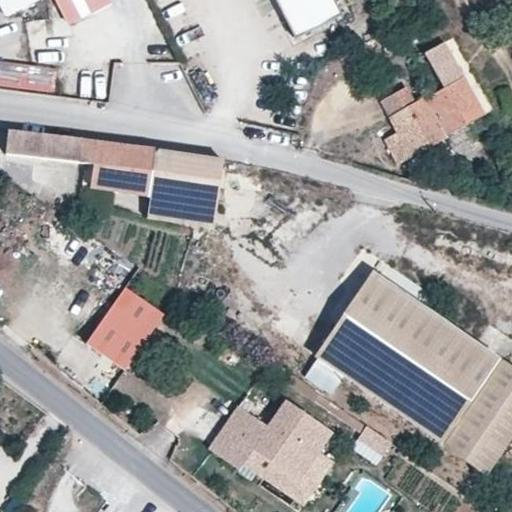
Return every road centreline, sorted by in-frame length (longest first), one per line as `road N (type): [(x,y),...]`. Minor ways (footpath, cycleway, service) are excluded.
road 1 (residential): [(511,218),(242,152),(0,119)]
road 2 (unclassified): [(0,353),(204,511)]
road 3 (unknown): [(242,152),(234,47),(212,0)]
